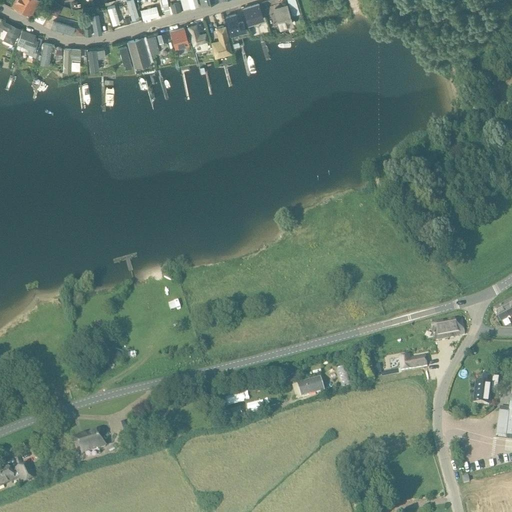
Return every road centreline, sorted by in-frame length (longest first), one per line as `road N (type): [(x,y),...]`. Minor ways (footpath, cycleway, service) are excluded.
road 1 (tertiary): [(0,433),(104,396),(477,298)]
road 2 (residential): [(244,0),(95,40),(66,41),(0,10)]
road 3 (unclassified): [(457,511),(439,442),(439,399),(472,331)]
